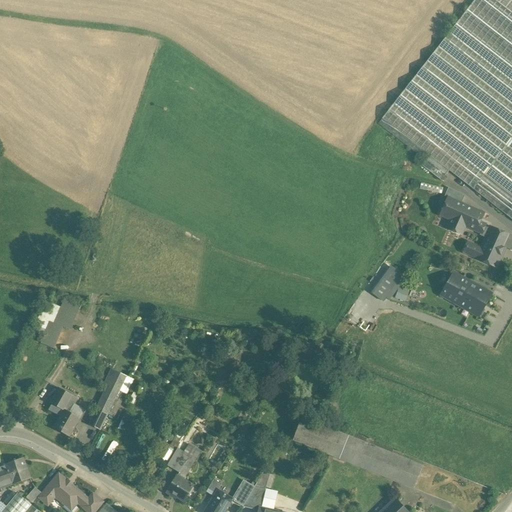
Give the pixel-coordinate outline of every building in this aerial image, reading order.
[(511,0),(474,0),(377,125),(425,162),(422,166),(441,181),(449,171),(506,215),(511,219),(511,0)] [(465,195),(448,188),(444,196),(448,198),(448,197),(461,203),(465,195)] [(461,203),(448,197),(448,198),(440,216),(450,220),(446,229),(462,235),(465,227),(480,234),(481,234),(485,227),(486,225),(480,222),(484,213),(461,203)] [(511,236),(490,227),(489,229),(485,238),(481,248),(472,244),(468,255),(476,259),(497,268),(506,247),(511,236)] [(489,229),(485,227),(481,234),(480,234),(480,235),(485,238),(489,229)] [(414,257),(407,252),(403,259),(409,263),(414,257)] [(389,268),(380,282),(391,290),(401,277),(389,268)] [(491,294),(454,273),(441,295),(478,316),(491,295),(491,294)] [(405,301),(409,290),(399,286),(395,297),(405,301)] [(39,316),(32,331),(43,336),(40,343),(53,349),(63,327),(39,316)] [(77,399),(59,388),(50,403),(52,404),(49,410),(60,416),(54,428),(69,437),(83,412),(73,406),(77,399)] [(120,391),(108,414),(114,417),(126,394),(120,391)] [(96,409),(88,425),(100,430),(108,414),(96,409)] [(349,438),(302,419),(294,439),(340,458),(349,438)] [(401,459),(349,438),(340,458),(393,479),(401,459)] [(156,456),(167,463),(175,449),(164,443),(156,456)] [(183,443),(179,449),(184,452),(183,455),(188,458),(194,462),(200,453),(183,443)] [(179,449),(177,448),(170,460),(182,468),(183,467),(188,458),(183,455),(184,452),(179,449)] [(23,458),(6,464),(13,484),(14,485),(30,479),(23,458)] [(194,462),(188,458),(183,467),(182,468),(177,476),(178,476),(184,466),(190,469),(194,462)] [(422,468),(401,459),(393,479),(414,488),(422,468)] [(6,464),(0,466),(0,489),(13,484),(6,464)] [(184,466),(178,476),(177,476),(166,493),(172,496),(173,495),(184,502),(193,486),(183,480),(190,469),(184,466)] [(274,476),(263,472),(255,487),(264,489),(269,491),(274,476)] [(83,495),(59,475),(47,489),(40,498),(48,505),(55,496),(65,505),(63,508),(68,511),(73,511),(78,508),(75,505),(78,502),(83,507),(88,500),(83,496),(83,495)] [(214,480),(206,492),(214,497),(218,491),(216,489),(219,484),(214,480)] [(246,482),(234,501),(243,507),(255,487),(246,482)] [(264,489),(255,487),(243,507),(258,511),(259,507),(264,489)] [(35,488),(27,498),(33,503),(41,493),(35,488)] [(226,495),(218,491),(214,497),(204,511),(224,511),(231,501),(225,497),(226,495)] [(39,511),(17,493),(6,507),(0,501),(0,511),(39,511)] [(94,511),(102,502),(93,495),(88,500),(83,507),(88,511),(94,511)] [(407,511),(395,499),(380,511),(407,511)] [(116,511),(106,503),(98,511),(116,511)]
